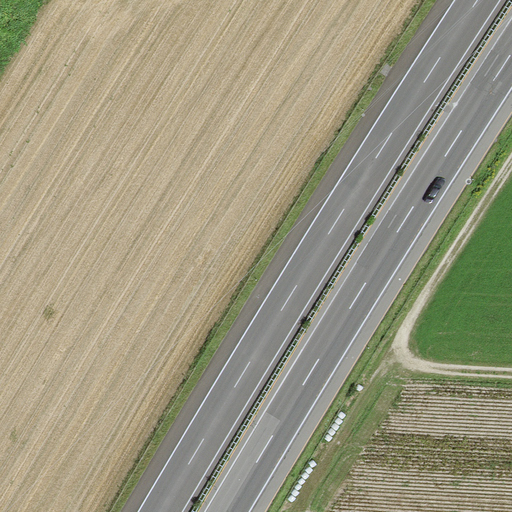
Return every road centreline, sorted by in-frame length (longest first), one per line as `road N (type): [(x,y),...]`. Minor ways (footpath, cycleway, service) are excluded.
road 1 (motorway): [(477,0),(161,511)]
road 2 (motorway): [(227,511),(511,52)]
road 3 (track): [(511,373),(429,367),(401,347),(511,161)]
